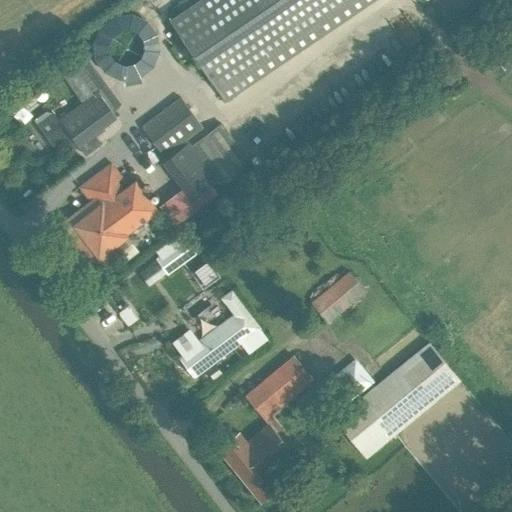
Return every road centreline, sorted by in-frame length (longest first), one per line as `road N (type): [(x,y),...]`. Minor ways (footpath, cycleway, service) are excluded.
road 1 (track): [(398,0),(212,119),(186,83),(3,216)]
road 2 (residential): [(0,212),(230,511)]
